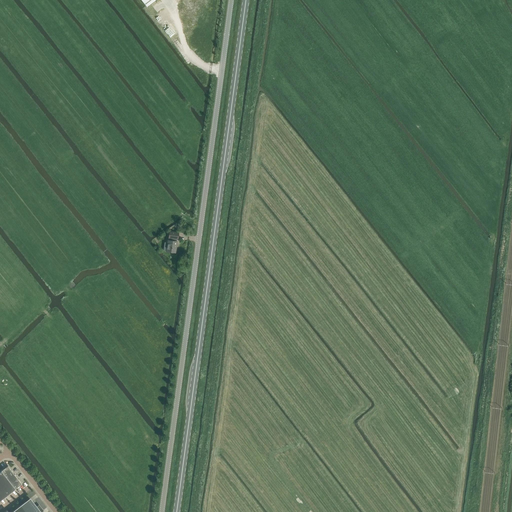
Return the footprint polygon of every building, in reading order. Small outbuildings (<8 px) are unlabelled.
[(153,5),(158,10),(162,5),(158,0),(153,5)] [(179,233),(169,232),(168,238),(169,238),(168,240),(167,240),(166,251),(176,252),(177,241),(177,238),(178,239),(179,233)] [(8,466),(2,471),(9,480),(15,475),(8,466)] [(2,471),(0,471),(0,476),(5,483),(9,480),(2,471)] [(9,480),(16,488),(22,483),(15,475),(9,480)] [(5,483),(11,492),(16,488),(9,480),(5,483)] [(5,483),(0,486),(0,489),(6,496),(11,492),(5,483)] [(25,501),(21,505),(26,511),(41,511),(43,510),(39,505),(37,506),(37,507),(34,502),(29,506),(25,501)]
